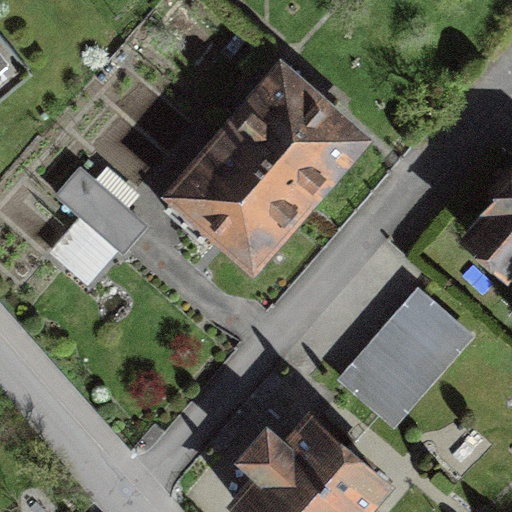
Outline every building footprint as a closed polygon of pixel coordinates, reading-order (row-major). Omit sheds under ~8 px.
[(0,106),(42,72),(0,19),(0,106)] [(287,68),(229,132),(311,203),(368,138),(287,68)] [(229,132),(172,197),(253,268),(311,203),(229,132)] [(56,196),(117,246),(140,217),(79,167),(56,196)] [(511,189),(470,237),(511,273),(511,189)] [(337,369),(395,420),(477,328),(419,277),(337,369)] [(337,511),(375,469),(299,404),(275,433),(254,414),(221,452),(246,473),(224,499),(239,511),(337,511)]
